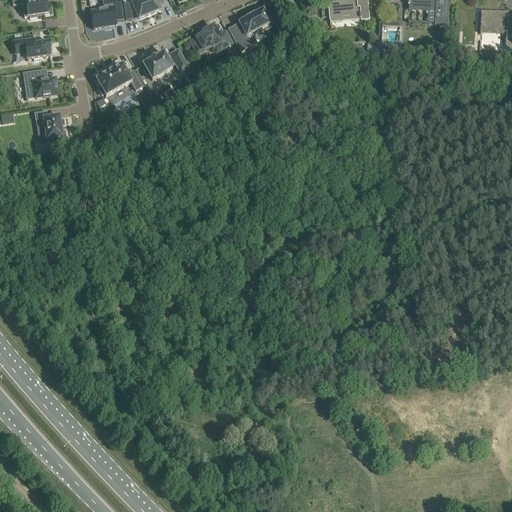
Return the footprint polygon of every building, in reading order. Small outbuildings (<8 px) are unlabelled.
[(37,17),(48,16),(46,2),(33,4),(32,0),(17,0),(12,1),(13,8),(23,6),(25,19),(30,19),(30,21),(37,20),(37,17)] [(93,15),(96,32),(117,29),(117,25),(126,24),(122,0),(108,0),(104,1),(105,13),(93,15)] [(141,0),(132,4),(139,19),(161,10),(156,0),(141,0)] [(341,0),(328,0),(330,23),(343,22),(343,21),(360,19),(360,21),(361,21),(361,22),(370,22),(368,0),(357,0),(352,1),(351,0),(343,0),(342,0),(341,0)] [(410,0),(410,9),(436,10),(435,26),(448,27),(449,0),(410,0)] [(234,41),(240,53),(256,44),(251,35),(270,25),(263,11),(254,16),(254,15),(252,16),(253,17),(249,19),(248,18),(247,18),(248,19),(239,24),(245,35),(234,41)] [(500,13),(482,12),(481,33),(507,34),(506,53),(511,53),(511,17),(507,17),(507,18),(499,18),(500,13)] [(204,36),(191,44),(196,52),(202,49),(204,51),(211,47),(212,48),(217,45),(220,51),(231,44),(225,34),(219,37),(213,28),(204,34),(204,36)] [(378,42),(382,34),(376,32),(373,40),(378,42)] [(44,59),(51,58),(50,52),(52,52),(50,43),(35,46),(34,40),(15,43),(17,56),(27,55),(28,62),(36,60),(36,62),(44,61),(44,59)] [(367,61),(381,61),(382,43),(368,42),(367,54),(367,61)] [(402,60),(402,56),(403,50),(384,49),(383,49),(382,61),(389,60),(402,60)] [(235,50),(227,54),(232,62),(239,58),(235,50)] [(149,76),(152,82),(173,70),(172,68),(175,66),(180,75),(189,70),(178,52),(170,57),(171,58),(167,61),(164,54),(156,59),(156,58),(150,61),(151,62),(143,66),(145,70),(143,71),(147,77),(149,76)] [(246,62),(249,67),(263,59),(260,54),(246,62)] [(136,92),(143,88),(134,73),(128,76),(122,67),(96,81),(101,90),(99,91),(102,97),(105,96),(105,97),(105,98),(106,99),(107,98),(131,84),(136,92)] [(26,101),(58,96),(56,80),(42,82),(41,72),(23,75),(26,101)] [(185,85),(187,89),(181,92),(185,100),(201,92),(195,79),(185,85)] [(105,100),(98,104),(101,109),(107,104),(105,100)] [(156,108),(147,113),(152,120),(160,115),(156,108)] [(35,115),(36,122),(43,121),(47,142),(63,140),(59,117),(48,119),(47,113),(35,115)]
